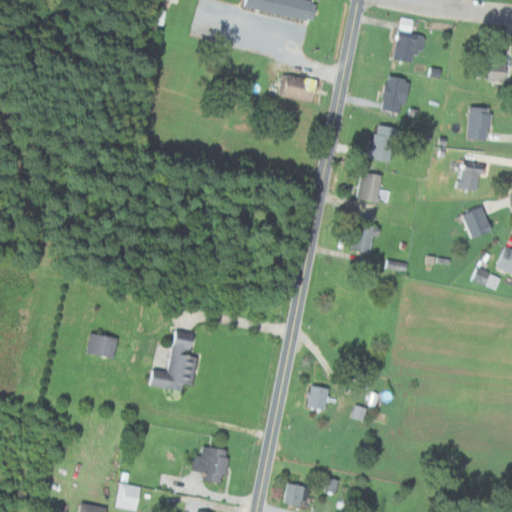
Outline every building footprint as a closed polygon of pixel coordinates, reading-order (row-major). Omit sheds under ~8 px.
[(245,0),(244,7),(308,19),(311,0),(245,0)] [(412,62),(413,53),(421,54),(424,35),(409,33),(411,22),(399,21),(393,59),(412,62)] [(505,79),(505,61),(477,61),(477,79),(505,79)] [(277,95),(313,101),(316,79),(280,73),(277,95)] [(401,114),(409,79),(387,74),(379,108),(401,114)] [(489,106),(467,106),(467,138),(489,138),(489,106)] [(399,129),(377,123),(367,156),(390,163),(399,129)] [(459,188),(480,188),(480,159),(459,159),(459,188)] [(382,174),(360,170),(355,198),(376,202),(382,174)] [(461,214),(472,238),(492,229),(481,205),(461,214)] [(371,252),(374,236),(377,236),(379,226),(354,221),(349,248),(371,252)] [(496,266),(511,273),(511,248),(505,246),(496,266)] [(468,278),(495,291),(501,278),(474,265),(468,278)] [(116,338),(91,332),(86,350),(112,357),(116,338)] [(191,385),(197,354),(190,353),(192,338),(173,335),(167,370),(151,367),(148,384),(181,390),(182,384),(191,385)] [(327,386),(310,384),(308,407),(325,409),(327,386)] [(370,407),(358,403),(354,416),(366,420),(370,407)] [(364,457),(380,461),(385,439),(370,435),(364,457)] [(203,479),(222,483),(229,449),(196,443),(191,469),(205,471),(203,479)] [(338,477),(327,475),(325,489),(334,491),(338,477)] [(282,501),(301,505),(305,485),(286,481),(282,501)] [(116,506),(139,509),(143,485),(120,482),(116,506)] [(105,511),(106,507),(80,501),(77,511),(105,511)]
